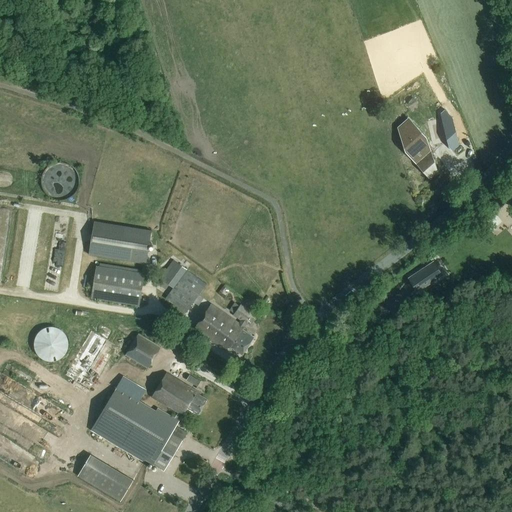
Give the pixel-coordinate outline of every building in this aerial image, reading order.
[(438,64),(431,67),(436,77),(443,74),(438,64)] [(447,108),(442,111),(451,143),(455,149),(462,143),(454,116),(447,108)] [(411,115),(400,125),(407,149),(432,176),(440,169),(429,136),(411,115)] [(42,185),(44,191),(48,196),(54,199),(61,200),(67,199),(73,196),(77,190),(79,184),(79,178),(76,171),(72,167),(66,163),(59,163),(53,164),(47,167),(43,173),(41,179),(42,185)] [(483,223),(490,232),(502,222),(494,213),(483,223)] [(151,231),(94,221),(89,255),(146,264),(151,231)] [(206,285),(173,260),(166,270),(169,272),(163,281),(173,289),(166,300),(185,314),(206,285)] [(434,261),(410,276),(418,289),(443,274),(434,261)] [(144,273),(97,266),(91,298),(139,306),(144,273)] [(241,321),(239,324),(212,304),(195,328),(224,349),(231,347),(243,356),(255,339),(243,331),(255,315),(241,305),(234,316),(241,321)] [(62,331),(57,328),(50,327),(44,329),(39,332),(35,337),(34,344),(34,350),(37,355),(42,359),(48,362),(55,361),(60,359),(65,354),(68,349),(68,342),(66,336),(62,331)] [(64,376),(87,389),(104,362),(112,367),(120,353),(148,369),(161,347),(138,333),(133,342),(118,332),(111,344),(90,331),(64,376)] [(136,379),(141,371),(123,359),(118,367),(136,379)] [(188,433),(177,426),(180,421),(183,415),(183,416),(188,409),(199,415),(208,400),(200,395),(201,393),(168,373),(153,397),(179,413),(175,419),(158,409),(156,412),(118,387),(93,427),(165,471),(188,433)] [(201,382),(189,375),(186,380),(197,387),(201,382)] [(1,392),(18,406),(30,391),(13,377),(1,392)] [(133,481),(90,455),(77,477),(120,502),(133,481)]
